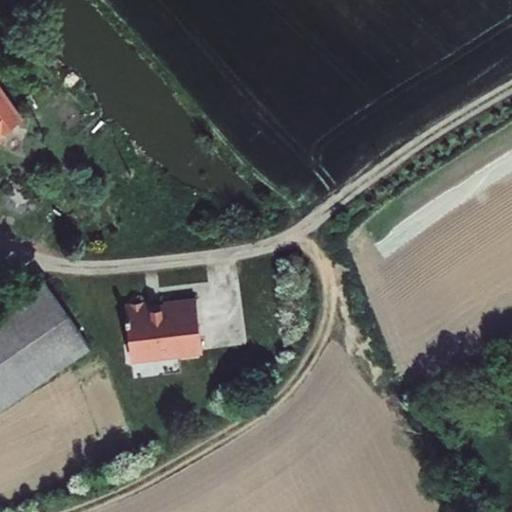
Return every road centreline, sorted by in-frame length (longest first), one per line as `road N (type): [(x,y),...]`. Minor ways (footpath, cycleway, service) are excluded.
road 1 (track): [(511,85),(294,235),(200,257),(91,266),(26,255),(0,237)]
road 2 (track): [(294,235),(315,260),(327,301),(326,336),(299,379),(217,441),(69,511)]
